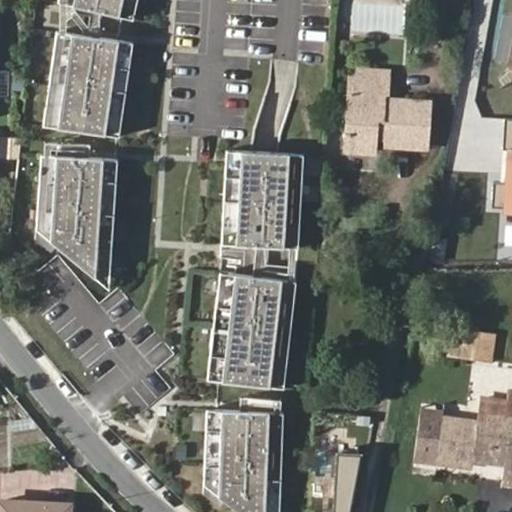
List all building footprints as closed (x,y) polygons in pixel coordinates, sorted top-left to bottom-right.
[(61,0),(134,18),(137,0),(61,0)] [(43,123),(119,136),(134,41),(59,29),(43,123)] [(14,69),(0,68),(0,96),(12,97),(14,69)] [(353,127),(343,127),(342,152),(371,155),(373,138),(384,139),(383,146),(425,150),(428,102),(384,98),(384,72),(348,68),(346,95),(354,97),(353,127)] [(346,95),(343,127),(353,127),(354,97),(346,95)] [(224,148),(218,242),(295,247),(301,153),(264,151),(224,148)] [(108,288),(117,158),(41,152),(36,228),(108,288)] [(292,279),(216,269),(202,376),(278,386),(292,279)] [(476,331),(474,359),(494,361),(497,332),(476,331)] [(193,480),(232,511),(268,511),(274,410),(198,406),(193,480)] [(511,415),(486,411),(485,420),(419,412),(413,460),(435,463),(470,469),(472,459),(501,465),(500,467),(511,469),(511,415)] [(511,469),(500,467),(498,476),(511,479),(511,469)] [(0,501),(0,511),(67,511),(68,505),(0,501)]
